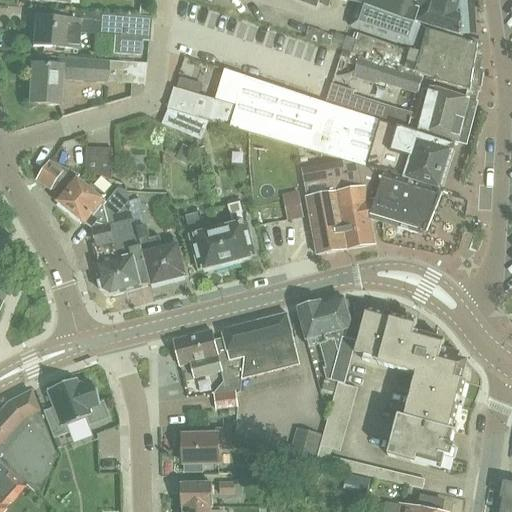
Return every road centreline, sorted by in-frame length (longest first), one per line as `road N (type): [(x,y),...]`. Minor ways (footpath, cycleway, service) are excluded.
road 1 (secondary): [(125,334),(377,275),(426,284),(459,314)]
road 2 (residential): [(0,152),(143,104),(157,87),(168,0)]
road 3 (residential): [(459,314),(485,288),(492,266),(503,85)]
road 4 (residential): [(88,346),(46,238),(6,169)]
road 5 (residential): [(141,511),(138,391),(125,334)]
road 6 (residential): [(481,511),(506,365)]
